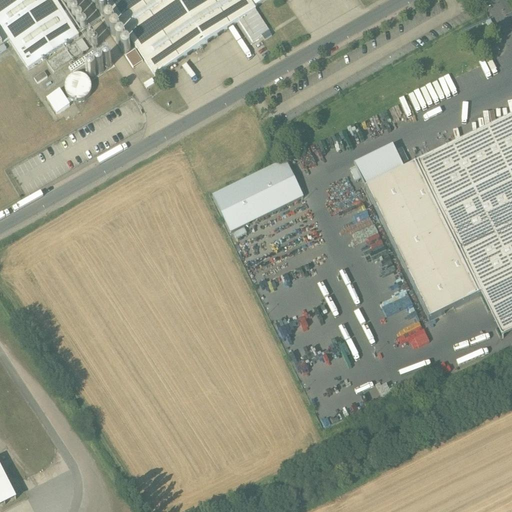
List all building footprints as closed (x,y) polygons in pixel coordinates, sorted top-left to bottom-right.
[(54,0),(0,0),(0,41),(2,46),(9,41),(28,70),(79,38),(54,0)] [(104,0),(155,77),(164,71),(256,11),(248,0),(104,0)] [(331,51),(355,40),(352,34),(328,45),(331,51)] [(275,68),(284,64),(282,59),(273,64),(275,68)] [(511,119),(366,191),(430,321),(482,296),(502,339),(511,333),(511,119)] [(286,162),(213,197),(231,234),(304,199),(286,162)] [(298,322),(306,315),(303,311),(295,318),(298,322)] [(419,344),(427,341),(423,332),(416,335),(419,344)] [(471,337),(448,345),(450,350),(472,341),(471,337)] [(343,400),(358,391),(356,387),(341,396),(343,400)] [(0,508),(16,500),(0,467),(0,508)]
